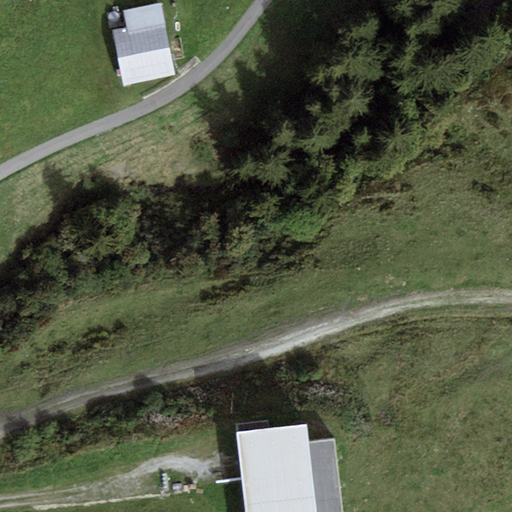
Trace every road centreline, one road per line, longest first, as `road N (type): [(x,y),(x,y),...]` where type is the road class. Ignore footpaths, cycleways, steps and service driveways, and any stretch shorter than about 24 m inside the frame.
road 1 (track): [(0,437),(379,312),(511,291)]
road 2 (unclassified): [(265,0),(223,51),(166,98),(0,179)]
